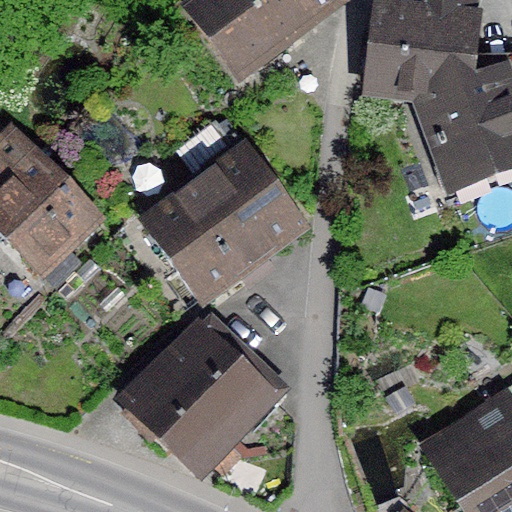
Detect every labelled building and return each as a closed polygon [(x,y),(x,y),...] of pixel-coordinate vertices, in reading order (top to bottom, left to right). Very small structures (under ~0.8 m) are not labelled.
[(214,0),(195,15),(238,73),(335,0),(214,0)] [(453,187),(511,164),(511,68),(472,70),(477,22),(470,21),(473,0),(470,0),(426,0),(421,0),(413,0),(412,15),(378,11),(368,92),(428,99),(426,114),(453,187)] [(15,138),(0,152),(0,230),(58,290),(81,267),(69,254),(78,245),(71,239),(93,217),(15,138)] [(146,229),(201,303),(304,227),(249,152),(146,229)] [(198,342),(164,378),(231,442),(274,397),(198,324),(189,334),(198,342)] [(164,378),(133,409),(200,474),(231,442),(164,378)] [(438,471),(461,507),(511,475),(511,422),(475,445),(476,447),(438,471)] [(511,511),(511,475),(461,507),(464,511),(511,511)]
